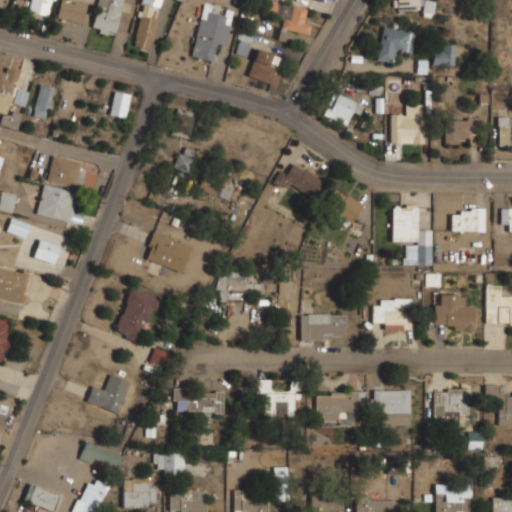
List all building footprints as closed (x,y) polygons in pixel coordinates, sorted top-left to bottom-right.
[(29,0),(26,13),(47,19),(51,0),(29,0)] [(86,3),(74,0),(59,0),(55,16),(81,22),(86,3)] [(129,0),(96,0),(91,28),(123,35),(129,0)] [(150,47),(155,14),(152,14),(154,0),(139,0),(132,44),(150,47)] [(308,33),(310,20),(303,18),(305,7),(268,0),(262,0),(261,13),(282,17),(280,28),(308,33)] [(432,0),(392,0),(392,9),(432,9),(432,0)] [(210,60),(214,42),(224,44),(232,12),(201,5),(190,55),(210,60)] [(382,25),(376,58),(395,61),(397,50),(410,53),(414,30),(382,25)] [(251,29),(238,27),(234,51),(247,53),(251,29)] [(432,64),(453,64),(453,43),(432,43),(432,64)] [(274,53),(254,47),(246,76),(275,84),(280,65),(272,62),(274,53)] [(19,70),(0,65),(0,111),(7,113),(10,100),(21,102),(23,92),(15,90),(19,70)] [(45,118),(52,85),(38,83),(31,115),(45,118)] [(451,86),(436,85),(435,102),(450,102),(451,86)] [(11,103),(23,107),(27,92),(15,88),(11,103)] [(124,116),(128,93),(113,90),(109,113),(124,116)] [(358,112),(362,103),(335,93),(328,113),(347,120),(351,110),(358,112)] [(169,132),(187,137),(194,112),(177,106),(169,132)] [(0,125),(17,129),(20,114),(10,112),(9,116),(1,114),(0,117),(0,125)] [(422,142),(422,114),(389,114),(389,142),(422,142)] [(497,144),(511,144),(511,115),(497,115),(497,144)] [(443,142),(464,142),(464,135),(475,135),(475,117),(443,117),(443,142)] [(195,151),(182,145),(172,167),(185,172),(195,151)] [(74,186),(80,160),(51,153),(45,179),(74,186)] [(287,184),(311,196),(321,176),(292,161),(286,172),(279,168),(272,182),(285,189),(287,184)] [(228,198),(232,185),(221,181),(216,194),(228,198)] [(34,212),(68,221),(76,191),(42,182),(34,212)] [(362,204),(334,185),(322,204),(349,222),(362,204)] [(15,194),(0,190),(0,209),(11,212),(15,194)] [(430,264),(431,227),(418,227),(418,205),(391,205),(390,240),(413,241),(413,263),(430,264)] [(511,229),(511,205),(500,205),(500,229),(511,229)] [(449,229),(475,229),(475,208),(449,208),(449,229)] [(190,244),(150,230),(141,257),(181,271),(190,244)] [(31,255),(52,264),(59,245),(38,237),(31,255)] [(0,296),(21,301),(27,271),(0,265),(0,296)] [(261,283),(246,282),(246,271),(217,270),(216,290),(261,292),(261,283)] [(424,286),(439,286),(439,273),(424,273),(424,286)] [(511,326),(511,294),(503,294),(503,284),(483,284),(483,326),(511,326)] [(157,295),(126,286),(114,331),(144,340),(157,295)] [(464,292),(441,292),(441,302),(432,302),(432,328),(474,329),(474,303),(463,303),(464,292)] [(382,328),(411,328),(411,296),(380,296),(380,304),(371,304),(371,321),(382,321),(382,328)] [(298,338),(344,338),(344,313),(298,313),(298,338)] [(0,360),(1,361),(12,320),(0,316),(0,360)] [(168,354),(154,347),(148,360),(162,367),(168,354)] [(102,387),(91,384),(85,401),(117,411),(128,379),(107,372),(102,387)] [(293,415),(294,390),(269,390),(269,379),(256,379),(256,415),(293,415)] [(511,392),(500,392),(500,383),(483,383),(483,401),(496,401),(496,423),(511,423),(511,392)] [(409,387),(371,387),(371,414),(381,414),(381,424),(409,424),(409,387)] [(457,414),(466,414),(467,389),(432,388),(432,420),(457,421),(457,414)] [(222,411),(222,390),(172,389),(172,399),(186,399),(185,411),(222,411)] [(314,391),(315,420),(344,419),(344,410),(362,410),(362,390),(314,391)] [(480,429),(466,429),(466,449),(480,449),(480,429)] [(78,457),(115,470),(121,453),(84,440),(78,457)] [(183,450),(156,450),(156,473),(183,473),(183,450)] [(121,506),(155,506),(155,485),(148,485),(148,478),(121,478),(121,506)] [(89,480),(82,508),(96,511),(103,484),(89,480)] [(52,511),(59,494),(28,482),(22,499),(52,511)] [(434,483),(434,511),(462,511),(462,483),(434,483)] [(266,511),(266,498),(248,498),(248,489),(233,489),(233,511),(266,511)] [(205,511),(205,490),(169,490),(169,511),(205,511)] [(309,511),(342,511),(342,495),(309,495),(309,511)] [(354,511),(390,511),(390,495),(354,495),(354,511)] [(511,511),(511,496),(491,496),(491,511),(511,511)]
